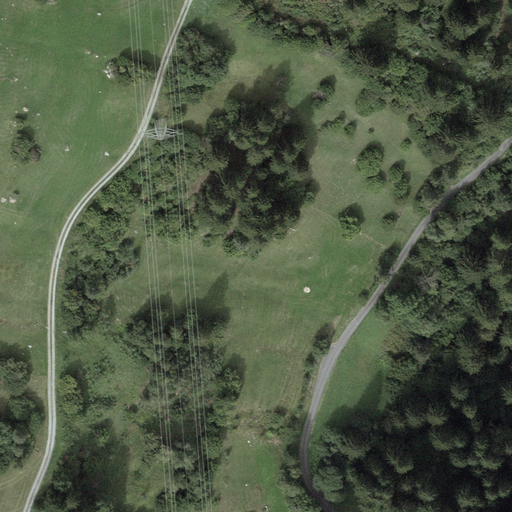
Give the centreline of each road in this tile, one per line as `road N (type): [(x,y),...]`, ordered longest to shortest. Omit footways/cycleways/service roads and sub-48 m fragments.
road 1 (track): [(511,133),(437,204),(332,361),(300,434),(304,485),(332,511)]
road 2 (track): [(112,171),(73,229),(53,288),(57,422),(32,511)]
road 3 (track): [(112,171),(151,105),(189,0)]
